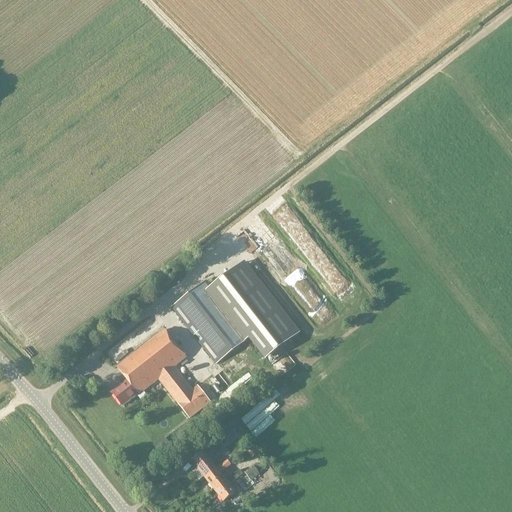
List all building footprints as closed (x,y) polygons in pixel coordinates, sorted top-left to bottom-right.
[(244,263),(212,287),(250,338),(266,359),(275,352),(279,357),(285,351),(282,347),(298,334),(244,263)] [(216,365),(250,338),(212,287),(206,280),(171,307),(216,365)] [(210,402),(198,387),(193,390),(175,367),(186,358),(165,330),(117,368),(128,381),(112,394),(122,406),(136,396),(137,397),(158,380),(189,419),(210,402)] [(219,440),(224,446),(237,436),(232,429),(219,440)] [(249,444),(244,448),(252,458),(257,454),(249,444)] [(205,479),(217,469),(211,462),(221,454),(216,447),(206,455),(203,452),(204,452),(203,452),(191,461),(191,462),(196,467),(196,468),(196,467),(205,479)] [(214,490),(226,481),(220,473),(230,465),(227,461),(217,469),(205,479),(214,490)] [(253,466),(244,473),(250,481),(259,474),(253,466)] [(214,490),(222,501),(223,502),(235,492),(234,492),(229,485),(242,475),(239,470),(226,481),(214,490)]
